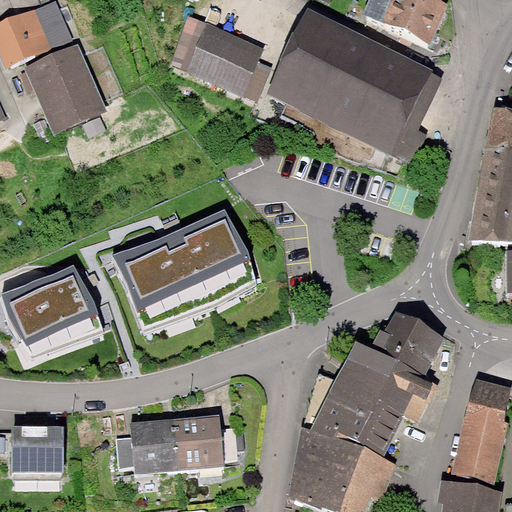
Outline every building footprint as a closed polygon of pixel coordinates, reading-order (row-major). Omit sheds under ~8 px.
[(376,0),(366,23),(424,50),(442,12),(416,0),(376,0)] [(25,72),(76,50),(56,6),(0,31),(0,64),(6,78),(25,72)] [(308,23),(270,104),(399,164),(437,83),(308,23)] [(208,30),(190,74),(245,97),(263,53),(208,30)] [(53,137),(104,116),(76,50),(25,72),(53,137)] [(511,121),(495,117),(466,247),(511,248),(511,121)] [(138,310),(237,268),(223,233),(181,251),(183,256),(166,263),(164,258),(123,275),(138,310)] [(24,348),(87,322),(72,288),(10,314),(24,348)] [(444,346),(398,321),(377,360),(424,384),(444,346)] [(384,466),(424,384),(377,360),(356,348),(314,438),(384,466)] [(511,407),(511,404),(471,396),(452,480),(494,490),(511,407)] [(179,476),(222,472),(217,421),(175,425),(179,476)] [(12,455),(13,471),(64,470),(63,425),(11,426),(11,433),(12,455)] [(136,479),(179,476),(175,425),(132,428),(136,479)] [(11,433),(0,432),(0,455),(12,455),(11,433)] [(302,434),(288,497),(330,511),(365,511),(384,466),(302,434)] [(444,511),(500,511),(503,500),(443,486),(438,509),(445,510),(444,511)]
